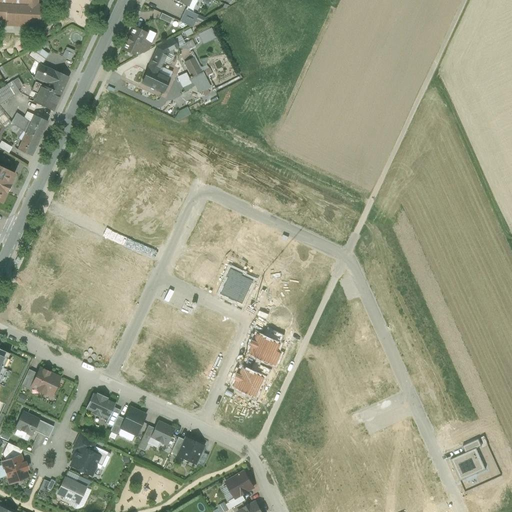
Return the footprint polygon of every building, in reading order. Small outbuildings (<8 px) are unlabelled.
[(0,0),(0,23),(6,23),(6,25),(39,27),(40,6),(37,6),(37,0),(0,0)] [(197,16),(185,10),(179,22),(191,28),(197,16)] [(172,19),(161,14),(159,19),(170,24),(172,19)] [(179,22),(172,19),(170,24),(176,27),(179,22)] [(148,33),(133,27),(122,50),(137,57),(139,52),(143,53),(148,50),(151,44),(156,34),(149,30),(148,33)] [(211,28),(197,34),(201,43),(215,37),(211,28)] [(172,40),(157,48),(157,49),(166,54),(177,48),(172,40)] [(191,40),(185,42),(187,49),(193,47),(191,40)] [(61,56),(70,60),(74,50),(65,47),(61,56)] [(166,54),(157,49),(148,70),(158,74),(167,54),(166,54)] [(46,60),(33,51),(28,57),(41,66),(46,60)] [(200,74),(193,60),(184,64),(192,78),(200,74)] [(54,72),(40,65),(34,78),(34,79),(36,83),(61,94),(68,78),(54,71),(54,72)] [(158,74),(148,70),(141,84),(163,95),(170,80),(158,74)] [(180,87),(190,83),(185,72),(175,76),(180,87)] [(200,74),(192,78),(196,86),(205,81),(202,75),(201,76),(200,74)] [(19,92),(12,81),(6,85),(13,96),(19,92)] [(36,83),(35,82),(31,92),(37,95),(34,103),(53,111),(61,94),(36,83)] [(6,85),(0,89),(0,104),(13,96),(6,85)] [(11,123),(0,109),(0,125),(4,131),(9,128),(15,125),(11,123)] [(30,123),(16,114),(13,119),(28,129),(30,123)] [(28,129),(26,133),(40,139),(47,122),(34,115),(30,123),(28,129)] [(28,129),(13,119),(11,123),(15,125),(26,133),(28,129)] [(26,133),(15,125),(9,128),(16,136),(17,135),(21,141),(22,142),(26,133)] [(40,139),(26,133),(22,142),(21,141),(17,150),(32,157),(40,139)] [(0,202),(1,203),(6,191),(7,192),(9,186),(14,174),(2,169),(2,168),(0,167),(0,202)] [(0,349),(0,380),(3,374),(5,369),(3,368),(9,354),(0,349)] [(60,378),(39,368),(37,374),(31,387),(38,390),(37,391),(38,392),(38,391),(43,394),(44,394),(44,393),(51,396),(60,378)] [(37,374),(28,370),(21,386),(30,390),(31,387),(37,374)] [(3,374),(0,380),(0,402),(5,405),(17,380),(3,374)] [(107,398),(96,393),(95,395),(92,394),(85,409),(91,412),(90,414),(99,418),(100,416),(107,419),(108,419),(113,408),(115,404),(107,400),(107,398)] [(113,408),(108,419),(107,419),(105,424),(112,427),(117,416),(120,411),(113,408)] [(145,416),(130,409),(127,416),(126,415),(124,419),(121,428),(136,435),(145,416)] [(39,420),(22,413),(15,428),(32,436),(34,431),(39,420)] [(117,416),(112,427),(109,432),(117,436),(121,428),(124,419),(117,416)] [(53,427),(39,420),(34,431),(48,438),(53,427)] [(174,430),(158,422),(154,430),(150,438),(167,446),(170,438),(171,438),(171,437),(170,437),(174,430)] [(148,427),(140,444),(146,447),(150,438),(154,430),(148,427)] [(96,442),(80,434),(73,448),(77,450),(78,447),(91,453),(94,447),(96,442)] [(184,440),(178,437),(171,453),(177,456),(184,440)] [(203,447),(185,438),(184,440),(177,456),(195,464),(203,447)] [(22,450),(7,443),(2,454),(5,461),(20,456),(19,456),(22,450)] [(91,453),(78,447),(77,450),(73,457),(74,457),(70,466),(91,476),(95,467),(103,471),(110,455),(94,447),(91,453)] [(5,461),(2,462),(9,484),(27,478),(25,470),(28,469),(25,463),(22,464),(20,456),(5,461)] [(238,476),(237,475),(232,478),(231,480),(226,483),(235,498),(241,495),(242,496),(248,492),(247,491),(254,488),(244,472),(238,476)] [(90,482),(78,476),(74,483),(85,488),(87,489),(90,482)] [(74,483),(64,478),(57,494),(64,497),(62,500),(69,503),(71,500),(78,504),(85,488),(74,483)] [(241,495),(235,498),(229,502),(232,508),(245,501),(242,496),(241,495)] [(261,511),(256,503),(250,506),(250,505),(244,508),(244,509),(239,511),(261,511)]
